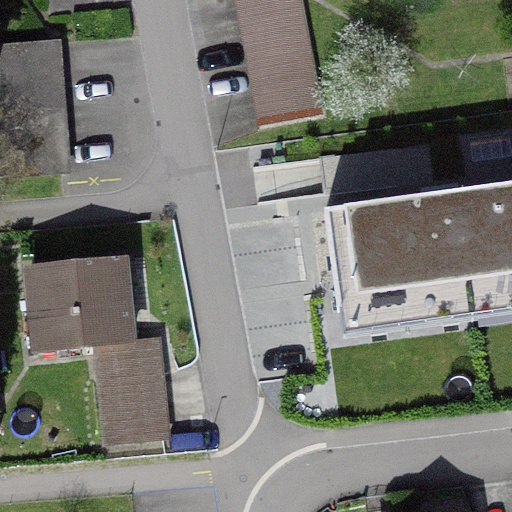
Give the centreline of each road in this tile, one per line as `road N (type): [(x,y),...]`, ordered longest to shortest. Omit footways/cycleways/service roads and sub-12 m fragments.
road 1 (residential): [(253,485),(157,0)]
road 2 (residential): [(253,485),(511,454)]
